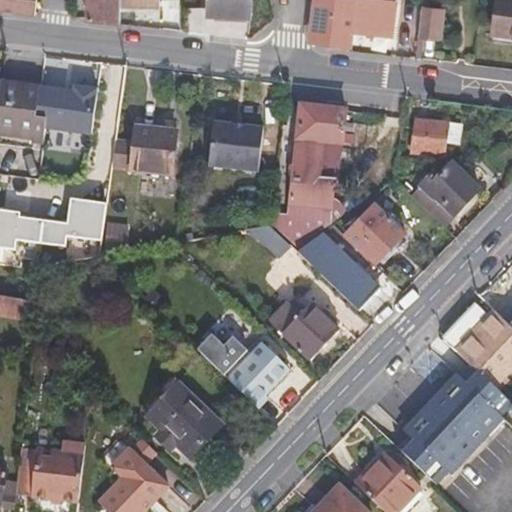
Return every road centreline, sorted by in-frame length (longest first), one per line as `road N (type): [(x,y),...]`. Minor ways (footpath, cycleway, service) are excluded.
road 1 (residential): [(511,217),(228,511)]
road 2 (residential): [(291,64),(0,30)]
road 3 (residential): [(511,92),(291,64)]
